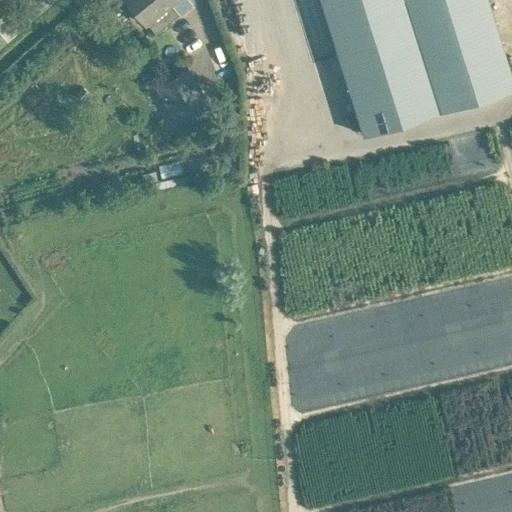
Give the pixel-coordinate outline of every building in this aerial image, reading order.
[(156,33),(180,13),(193,2),(190,0),(126,0),(145,23),(147,22),(156,33)] [(320,0),(363,133),(511,86),(511,74),(488,0),(320,0)] [(220,37),(208,42),(221,69),(232,65),(220,37)] [(191,66),(159,78),(173,116),(205,104),(191,66)] [(197,154),(164,156),(166,175),(199,172),(197,154)] [(148,171),(142,173),(144,182),(150,181),(157,179),(155,170),(148,171)]
